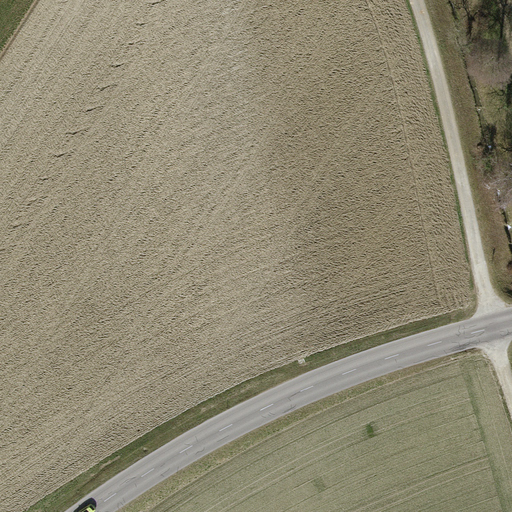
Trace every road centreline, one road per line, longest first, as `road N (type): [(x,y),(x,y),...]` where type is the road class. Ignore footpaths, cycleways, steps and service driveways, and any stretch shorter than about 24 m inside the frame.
road 1 (tertiary): [(511,323),(371,364),(242,418),(93,511)]
road 2 (track): [(511,386),(419,0)]
